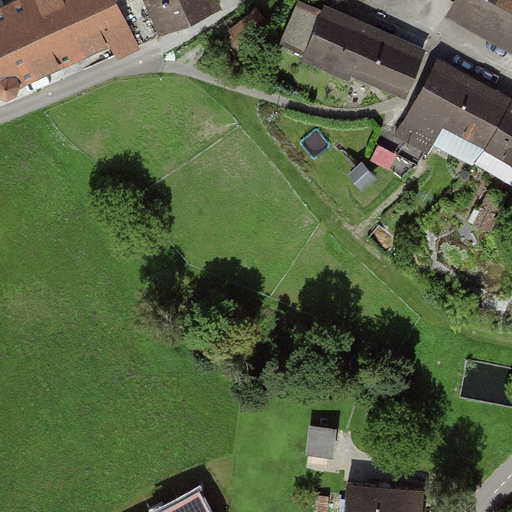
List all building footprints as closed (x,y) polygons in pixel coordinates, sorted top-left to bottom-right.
[(0,0),(0,88),(112,38),(119,53),(141,43),(140,39),(152,33),(137,0),(0,0)] [(137,0),(152,33),(218,4),(216,0),(137,0)] [(424,52),(305,0),(286,44),(352,73),(353,69),(406,92),(424,52)] [(511,0),(457,0),(455,5),(511,36),(511,0)] [(269,23),(257,10),(232,31),(243,44),(269,23)] [(511,101),(439,63),(409,120),(397,132),(427,150),(446,119),(511,157),(511,101)] [(312,423),(310,454),(345,456),(347,425),(312,423)] [(425,511),(427,492),(349,484),(346,511),(425,511)] [(217,511),(206,489),(162,511),(217,511)]
